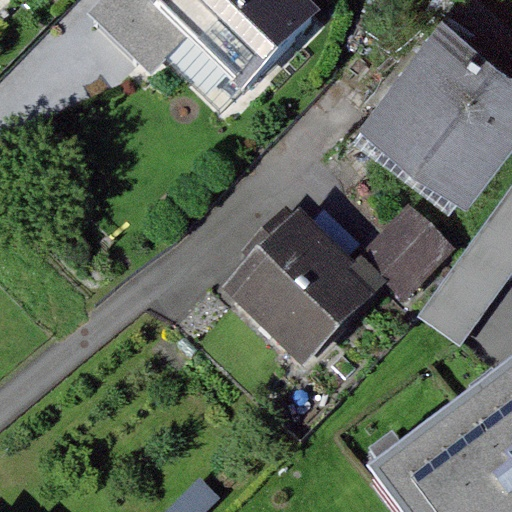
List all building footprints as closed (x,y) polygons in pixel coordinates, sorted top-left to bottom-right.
[(119,0),(100,19),(126,45),(163,81),(173,71),(199,44),(162,7),(169,0),(119,0)] [(327,29),(296,0),(169,0),(162,7),(199,44),(238,82),(257,100),(327,29)] [(452,0),(372,108),(480,188),(511,144),(511,42),(454,0),(452,0)] [(238,82),(199,44),(173,71),(212,108),(238,82)] [(511,208),(431,320),(472,349),(511,294),(511,208)] [(313,217),(237,295),(319,373),(395,294),(313,217)] [(407,301),(459,243),(434,221),(382,279),(407,301)] [(511,511),(511,385),(380,484),(401,511),(511,511)]
